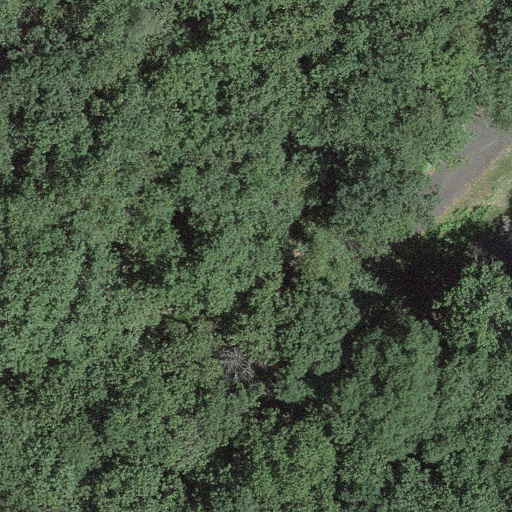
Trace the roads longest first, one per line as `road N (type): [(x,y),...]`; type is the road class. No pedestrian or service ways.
road 1 (unclassified): [(0,348),(120,306),(325,264),(366,246),(427,202),(486,131),(511,116)]
road 2 (unclassified): [(511,238),(387,333),(239,418),(149,511)]
